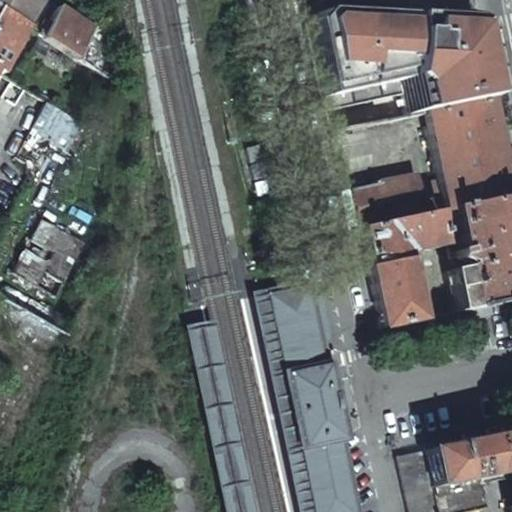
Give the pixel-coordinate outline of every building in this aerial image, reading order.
[(0,0),(0,15),(23,29),(39,0),(37,0),(0,0)] [(40,39),(76,60),(94,30),(57,7),(40,39)] [(417,92),(411,23),(314,13),(305,27),(326,107),(417,92)] [(0,69),(23,29),(0,15),(0,69)] [(419,115),(484,101),(470,36),(463,30),(457,25),(411,23),(417,92),(419,115)] [(433,182),(439,213),(447,212),(506,200),(488,121),(484,101),(419,115),(419,116),(423,132),(418,134),(419,140),(424,139),(433,182)] [(347,191),(356,231),(358,230),(432,215),(439,213),(433,182),(416,186),(413,176),(375,184),(347,191)] [(441,273),(450,314),(511,301),(511,226),(506,200),(447,212),(448,218),(460,269),(441,273)] [(432,215),(434,221),(448,218),(447,212),(439,213),(432,215)] [(364,268),(377,330),(415,322),(413,310),(402,263),(405,255),(438,248),(439,246),(434,221),(432,215),(358,230),(366,268),(364,268)] [(348,511),(333,443),(334,443),(322,386),(318,368),(317,368),(300,288),(261,297),(306,511),(348,511)] [(306,511),(261,297),(250,299),(296,511),(306,511)] [(413,310),(415,322),(419,321),(445,316),(443,304),(413,310)] [(247,511),(207,325),(185,329),(224,511),(247,511)] [(511,433),(483,440),(491,477),(504,474),(509,469),(508,467),(511,466),(511,433)] [(475,481),(491,477),(483,440),(419,452),(427,490),(475,481)] [(405,511),(474,511),(481,510),(475,481),(427,490),(419,452),(395,457),(393,458),(405,511)]
